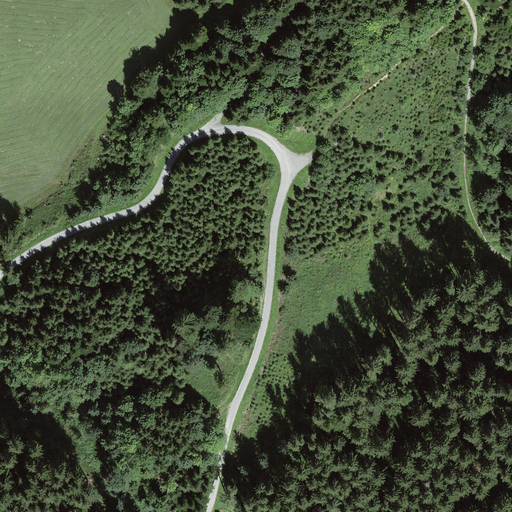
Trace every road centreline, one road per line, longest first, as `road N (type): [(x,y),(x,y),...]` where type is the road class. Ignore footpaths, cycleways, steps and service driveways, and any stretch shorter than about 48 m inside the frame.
road 1 (track): [(465,0),(475,41),(466,186),(473,222),(511,265)]
road 2 (track): [(0,280),(25,258),(139,207),(178,148),(210,128)]
road 3 (track): [(284,167),(267,311),(233,409)]
road 4 (track): [(233,409),(213,416),(106,511)]
road 5 (track): [(210,128),(254,80),(300,0)]
